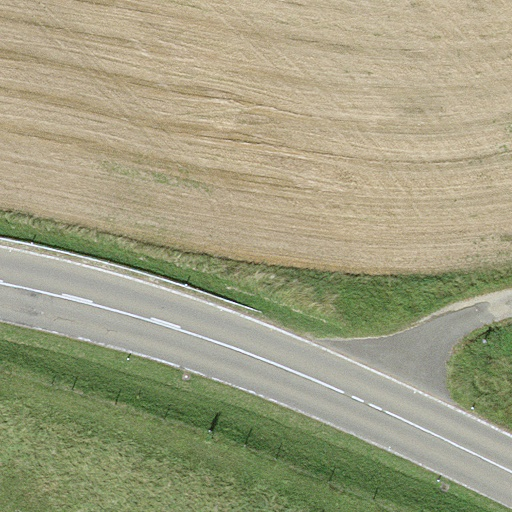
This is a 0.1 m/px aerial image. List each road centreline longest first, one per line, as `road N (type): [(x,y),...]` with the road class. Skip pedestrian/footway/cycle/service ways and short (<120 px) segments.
road 1 (primary): [(0,283),(231,346),(511,470)]
road 2 (track): [(376,405),(413,353),(511,307)]
